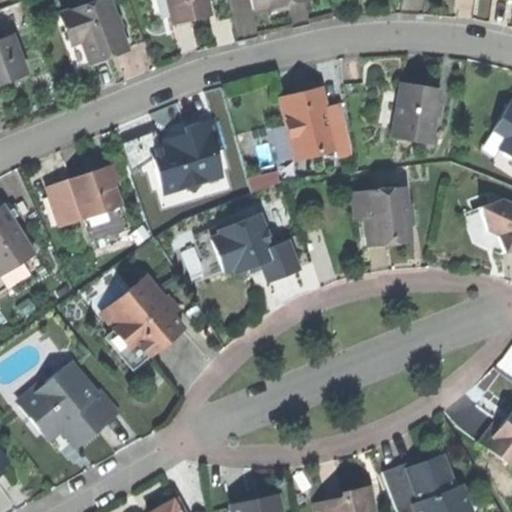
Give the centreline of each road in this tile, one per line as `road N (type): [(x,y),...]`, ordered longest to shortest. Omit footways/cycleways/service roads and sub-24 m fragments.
road 1 (residential): [(0,157),(167,84),(295,49),(402,36),(511,50)]
road 2 (residential): [(511,307),(199,431),(58,511)]
